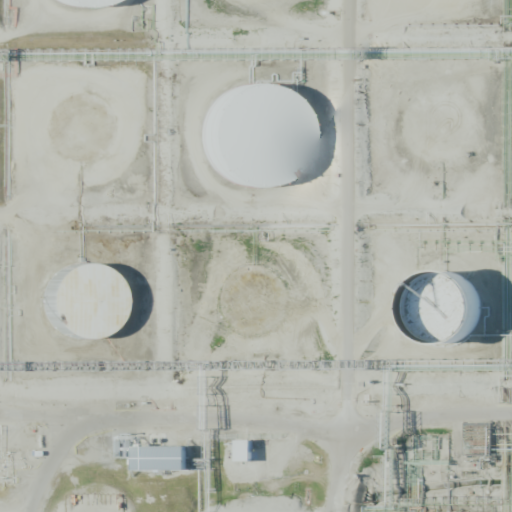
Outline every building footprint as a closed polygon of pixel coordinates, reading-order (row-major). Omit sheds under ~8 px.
[(68,6),(61,0),(126,0),(115,8),(100,13),(83,12),(68,6)] [(63,104),(56,114),(53,126),(54,139),(60,150),(69,158),(81,162),(94,162),(105,157),(114,149),(119,137),(120,125),(117,113),(109,103),(98,97),(86,95),(74,97),(63,104)] [(239,191),(227,180),(219,166),(215,150),(217,134),(225,120),(236,108),(251,101),(267,99),(283,103),(297,111),(307,124),(313,139),(314,155),(309,171),(299,184),(286,193),(271,198),(254,197),(239,191)] [(68,283),(60,294),(57,306),(57,320),(63,332),(72,341),(83,347),(96,348),(109,345),(120,338),(128,328),(131,315),(131,302),(125,290),(117,281),(105,275),(92,273),(79,276),(68,283)] [(242,284),(234,294),(230,307),(231,320),(236,332),(245,341),(257,347),(270,349),(282,346),(293,338),(301,328),(305,315),(304,302),(299,290),(290,281),(278,275),(265,273),(253,276),(242,284)] [(428,342),(422,328),(422,313),(428,299),(438,288),(452,283),(467,283),(481,288),(492,299),(498,313),(498,328),(492,342),(481,352),(467,358),(452,358),(438,352),(428,342)] [(252,441),(237,440),(237,461),(251,461),(252,441)] [(134,470),(187,471),(188,447),(135,446),(134,470)] [(249,465),(248,449),(262,448),(262,465),(249,465)] [(146,455),(201,456),(201,479),(146,478),(146,455)]
